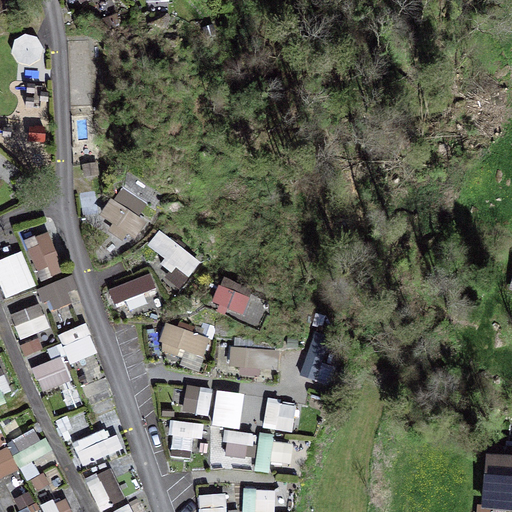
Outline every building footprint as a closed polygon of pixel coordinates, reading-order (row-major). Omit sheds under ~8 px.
[(72,41),(72,58),(93,58),(92,41),(72,41)] [(127,245),(148,226),(138,215),(146,206),(127,186),(98,213),(127,245)] [(147,248),(190,280),(203,262),(161,230),(147,248)] [(25,240),(42,282),(64,273),(46,232),(25,240)] [(0,259),(0,283),(6,299),(37,287),(22,251),(0,259)] [(150,273),(108,289),(116,309),(158,293),(150,273)] [(71,278),(41,289),(49,313),(79,302),(71,278)] [(212,307),(245,316),(251,295),(218,286),(212,307)] [(43,305),(13,312),(19,339),(49,333),(43,305)] [(87,324),(60,335),(72,364),(99,353),(87,324)] [(165,327),(160,358),(204,365),(209,334),(165,327)] [(232,347),(231,373),(261,374),(262,368),(280,369),(281,349),(232,347)] [(43,394),(72,383),(63,357),(33,368),(43,394)] [(0,405),(12,402),(3,374),(0,375),(0,405)] [(187,385),(184,413),(211,416),(214,388),(187,385)] [(214,427),(259,427),(260,392),(215,392),(214,427)] [(270,399),(265,428),(293,432),(298,403),(270,399)] [(174,420),(169,456),(197,459),(201,424),(174,420)] [(84,468),(126,448),(115,424),(73,444),(84,468)] [(211,466),(252,468),(253,433),(213,432),(211,466)] [(273,472),(276,435),(259,434),(257,471),(273,472)] [(0,451),(0,480),(19,473),(10,448),(0,451)] [(511,450),(491,449),(486,505),(511,507),(511,450)] [(101,511),(126,499),(110,467),(85,480),(101,511)] [(244,489),(243,511),(276,511),(277,489),(244,489)] [(226,511),(225,493),(199,495),(200,511),(226,511)] [(46,511),(72,511),(70,499),(45,504),(46,511)] [(113,511),(134,511),(130,503),(113,511)]
